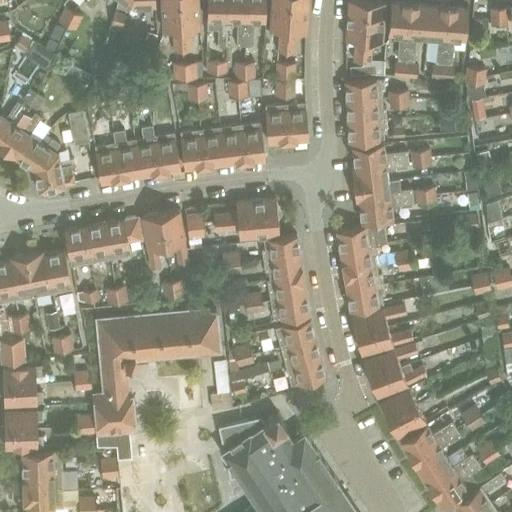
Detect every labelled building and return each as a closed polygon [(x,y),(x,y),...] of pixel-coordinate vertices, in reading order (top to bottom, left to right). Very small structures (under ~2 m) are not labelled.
[(174,50),(183,49),(180,0),(162,0),(164,29),(173,29),(174,50)] [(197,0),(180,0),(183,49),(190,49),(189,28),(199,27),(197,0)] [(227,43),(227,19),(227,0),(207,0),(208,19),(207,27),(218,27),(218,43),(227,43)] [(245,0),(227,0),(227,19),(237,19),(237,43),(246,44),(245,0)] [(254,44),(254,40),(254,19),(266,19),(265,0),(245,0),(246,44),(254,44)] [(278,50),(286,50),(290,0),(272,0),(271,28),(280,29),(278,50)] [(308,0),(290,0),(286,50),(295,51),(296,30),(306,31),(308,0)] [(354,59),(363,60),(367,0),(348,0),(346,38),(356,38),(354,59)] [(385,1),(375,0),(367,0),(363,60),(371,61),(373,40),(382,40),(385,1)] [(400,33),(398,54),(398,58),(406,58),(406,55),(411,2),(391,1),(389,33),(400,33)] [(429,4),(411,2),(406,55),(406,58),(415,59),(417,35),(427,35),(429,4)] [(448,5),(429,4),(427,35),(438,36),(436,61),(444,61),(448,5)] [(67,24),(74,9),(65,5),(58,19),(67,24)] [(453,62),(453,58),(455,38),(466,39),(469,7),(448,5),(444,61),(453,62)] [(491,15),(493,15),(506,15),(506,6),(490,6),(491,15)] [(83,13),(74,9),(67,24),(76,28),(83,13)] [(111,23),(121,26),(125,13),(115,9),(111,23)] [(506,23),(506,15),(493,15),(491,15),(491,23),(493,23),(506,23)] [(487,16),(475,17),(473,17),(473,27),(488,26),(487,16)] [(0,19),(0,30),(10,28),(8,19),(0,19)] [(55,22),(51,34),(59,38),(64,26),(55,22)] [(0,40),(11,38),(10,28),(0,30),(0,40)] [(158,33),(148,29),(135,66),(145,69),(158,33)] [(21,32),(14,43),(24,50),(31,39),(21,32)] [(58,41),(50,37),(46,44),(54,48),(58,41)] [(130,66),(133,53),(103,46),(100,61),(98,62),(96,71),(112,75),(117,73),(122,75),(130,66)] [(227,58),(206,58),(207,70),(227,70),(227,58)] [(185,60),(185,77),(197,77),(197,75),(202,75),(202,59),(185,60)] [(235,76),(245,76),(245,59),(235,59),(235,76)] [(255,59),(245,59),(245,76),(255,76),(255,59)] [(275,76),(285,76),(286,60),(276,59),(275,76)] [(173,78),(185,77),(185,60),(173,60),(173,78)] [(296,60),(286,60),(285,76),(295,77),(296,60)] [(393,75),(396,75),(404,75),(405,75),(406,62),(394,61),(393,75)] [(406,62),(405,75),(417,76),(418,63),(406,62)] [(442,77),(443,63),(431,62),(430,76),(442,77)] [(375,63),(362,64),(363,72),(375,71),(375,63)] [(455,64),(443,63),(442,77),(454,78),(455,64)] [(363,72),(362,64),(350,64),(350,73),(363,72)] [(475,82),(477,65),(467,64),(465,81),(475,82)] [(487,67),(477,65),(475,82),(484,84),(487,67)] [(388,89),(389,97),(409,96),(409,88),(404,88),(404,75),(396,75),(397,88),(388,89)] [(346,78),(347,99),(383,97),(383,88),(386,88),(385,76),(374,77),(346,78)] [(237,78),(239,95),(249,95),(247,77),(237,78)] [(108,79),(109,95),(119,95),(118,78),(108,79)] [(229,96),(239,95),(237,78),(228,79),(229,96)] [(275,94),(285,95),(286,78),(276,78),(275,94)] [(286,78),(285,95),(295,95),(296,78),(286,78)] [(99,95),(109,95),(108,79),(99,79),(99,95)] [(188,99),(198,98),(197,81),(173,83),(173,89),(187,89),(188,99)] [(197,81),(198,98),(208,97),(207,81),(197,81)] [(137,100),(147,100),(147,82),(136,83),(137,100)] [(157,82),(147,82),(147,100),(158,99),(157,82)] [(28,101),(36,89),(30,85),(22,97),(28,101)] [(46,96),(36,89),(28,101),(31,103),(38,108),(46,96)] [(410,105),(409,96),(389,97),(389,106),(410,105)] [(486,115),(483,96),(471,98),(475,117),(486,115)] [(6,115),(0,110),(0,145),(8,150),(29,117),(23,113),(19,110),(24,102),(18,97),(6,115)] [(347,99),(348,119),(379,117),(388,116),(387,107),(384,107),(383,97),(347,99)] [(307,101),(287,102),(289,139),(309,138),(307,101)] [(289,139),(287,102),(266,104),(268,140),(289,139)] [(74,142),(89,139),(83,107),(68,110),(74,142)] [(29,117),(8,150),(16,156),(17,155),(28,163),(43,140),(30,132),(41,115),(34,110),(29,117)] [(349,139),(380,138),(385,138),(385,128),(388,128),(388,116),(379,117),(348,119),(349,139)] [(392,117),(393,136),(405,135),(404,125),(403,125),(402,116),(392,117)] [(241,122),(242,129),(246,159),(266,156),(262,120),(241,122)] [(161,169),(156,140),(155,133),(153,122),(141,124),(143,135),(135,137),(141,173),(161,169)] [(246,159),(242,129),(241,122),(221,124),(225,161),(246,159)] [(201,127),(202,134),(205,163),(225,161),(221,124),(201,127)] [(121,176),(141,173),(135,137),(126,138),(125,127),(113,129),(115,140),(116,146),(121,176)] [(205,163),(202,134),(201,127),(180,129),(185,166),(205,163)] [(155,133),(156,140),(161,169),(181,166),(175,130),(155,133)] [(43,140),(28,163),(34,167),(38,189),(42,189),(44,190),(61,187),(63,184),(65,184),(65,183),(75,181),(71,163),(61,164),(59,150),(56,148),(60,141),(51,136),(47,143),(43,140)] [(121,176),(116,146),(115,140),(95,143),(101,179),(121,176)] [(385,140),(354,144),(356,161),(352,162),(352,163),(408,157),(407,149),(386,151),(385,140)] [(430,146),(420,147),(422,164),(432,163),(430,146)] [(412,165),(422,164),(420,147),(410,148),(412,165)] [(490,156),(488,149),(477,151),(478,159),(490,156)] [(352,163),(355,183),(389,179),(388,168),(409,165),(408,157),(352,163)] [(355,183),(357,201),(413,195),(412,187),(400,188),(399,177),(389,179),(355,183)] [(435,184),(425,185),(427,202),(437,201),(435,184)] [(417,203),(427,202),(425,185),(415,187),(417,203)] [(467,191),(469,208),(481,207),(480,202),(479,202),(477,190),(467,191)] [(361,203),(363,221),(393,217),(392,206),(414,203),(413,195),(357,201),(357,203),(361,203)] [(216,211),(217,219),(278,213),(276,196),(236,199),(237,209),(216,211)] [(179,207),(161,210),(167,242),(176,241),(179,261),(188,260),(179,207)] [(158,244),(167,242),(161,210),(143,213),(151,266),(162,265),(158,244)] [(186,213),(188,225),(204,223),(203,212),(186,213)] [(465,213),(466,226),(478,225),(477,212),(465,213)] [(279,232),(278,213),(217,219),(218,228),(239,226),(239,235),(279,232)] [(137,215),(124,217),(128,238),(141,236),(137,215)] [(104,220),(109,248),(111,256),(130,253),(128,238),(124,217),(104,220)] [(104,220),(85,224),(89,251),(91,260),(111,256),(109,248),(104,220)] [(341,248),(377,242),(387,241),(383,221),(374,222),(338,228),(341,248)] [(189,236),(201,235),(205,234),(204,223),(188,225),(189,236)] [(64,227),(69,255),(71,263),(91,260),(89,251),(85,224),(64,227)] [(300,252),(297,232),(264,237),(265,245),(262,246),(264,257),(300,252)] [(378,263),(396,259),(413,255),(411,246),(395,249),(395,252),(388,253),(387,250),(379,251),(377,242),(341,248),(344,268),(378,263)] [(34,294),(52,291),(44,248),(26,252),(34,294)] [(47,248),(44,248),(52,291),(72,287),(64,248),(47,251),(47,248)] [(223,262),(242,260),(240,248),(221,250),(223,262)] [(26,252),(8,255),(15,298),(34,294),(26,252)] [(269,268),(271,277),(303,272),(300,252),(264,257),(266,269),(269,268)] [(428,254),(415,255),(417,265),(429,263),(428,254)] [(0,300),(15,298),(8,255),(5,255),(6,259),(0,259),(0,300)] [(413,255),(396,259),(399,270),(416,267),(413,255)] [(243,272),(242,260),(223,262),(224,275),(243,272)] [(378,263),(344,268),(347,288),(385,282),(383,271),(380,272),(378,263)] [(493,269),(495,278),(511,274),(509,265),(493,269)] [(471,274),(473,283),(490,280),(488,270),(471,274)] [(303,272),(271,277),(268,277),(271,297),(277,296),(306,292),(303,272)] [(511,284),(511,275),(511,274),(495,278),(497,288),(511,284)] [(182,277),(172,278),(175,296),(185,294),(182,277)] [(165,297),(175,296),(172,278),(162,280),(165,297)] [(492,289),(490,280),(473,283),(475,293),(492,289)] [(125,282),(116,284),(118,301),(128,300),(125,282)] [(347,288),(351,308),(385,303),(383,294),(386,293),(385,282),(347,288)] [(118,301),(116,284),(106,286),(109,303),(118,301)] [(99,298),(97,286),(77,290),(79,299),(85,301),(99,298)] [(243,292),(245,302),(262,299),(261,290),(243,292)] [(306,292),(277,296),(271,297),(275,317),(309,312),(306,292)] [(264,309),(262,299),(245,302),(246,312),(264,309)] [(486,300),(475,303),(479,317),(490,313),(486,300)] [(353,315),(357,332),(388,324),(386,316),(407,311),(404,301),(353,315)] [(219,348),(216,305),(98,316),(104,391),(93,392),(97,443),(120,444),(119,425),(135,424),(132,395),(129,396),(126,365),(136,364),(135,355),(219,348)] [(57,309),(46,312),(49,328),(60,326),(57,309)] [(28,311),(18,313),(21,329),(31,327),(28,311)] [(507,312),(495,314),(497,327),(509,325),(507,312)] [(12,331),(21,329),(18,313),(9,314),(12,331)] [(281,344),(288,342),(316,335),(310,315),(276,325),(281,344)] [(481,324),(482,334),(496,332),(494,322),(481,324)] [(357,332),(362,351),(413,337),(411,326),(390,332),(388,324),(357,332)] [(71,331),(61,333),(64,350),(74,348),(71,331)] [(511,331),(502,333),(503,346),(511,344),(511,331)] [(496,332),(482,334),(483,343),(497,341),(496,332)] [(64,350),(61,333),(52,334),(54,351),(64,350)] [(293,361),(321,354),(316,335),(288,342),(281,344),(286,363),(293,361)] [(0,338),(1,348),(23,347),(22,336),(0,338)] [(365,358),(371,375),(401,364),(398,357),(418,350),(415,340),(365,358)] [(227,347),(229,357),(251,350),(249,341),(227,347)] [(1,348),(2,359),(24,357),(23,347),(1,348)] [(492,349),(483,352),(487,364),(496,361),(492,349)] [(254,360),(251,350),(229,357),(230,366),(254,360)] [(321,354),(293,361),(286,363),(292,383),(326,374),(321,354)] [(231,369),(233,378),(243,376),(269,368),(267,360),(231,369)] [(401,364),(371,375),(377,392),(407,382),(427,372),(422,363),(412,368),(409,360),(401,364)] [(41,363),(2,365),(3,383),(35,382),(35,374),(42,373),(41,363)] [(497,365),(485,369),(490,382),(501,378),(497,365)] [(74,369),(75,379),(92,377),(91,367),(74,369)] [(247,390),(243,376),(233,378),(235,393),(247,390)] [(92,377),(75,379),(76,390),(93,388),(92,377)] [(35,382),(3,383),(4,402),(42,400),(42,389),(35,389),(35,382)] [(381,400),(389,416),(418,402),(409,386),(381,400)] [(230,389),(229,389),(210,391),(211,407),(232,405),(230,389)] [(418,402),(389,416),(398,434),(427,419),(418,402)] [(462,413),(467,420),(480,412),(476,405),(462,413)] [(4,407),(4,426),(37,426),(37,419),(43,419),(43,407),(4,407)] [(314,444),(304,429),(292,437),(285,425),(287,424),(277,410),(264,418),(263,419),(264,420),(255,426),(254,425),(249,416),(218,424),(223,446),(220,448),(225,455),(230,475),(237,473),(256,501),(263,511),(360,511),(347,492),(340,483),(314,444)] [(76,413),(78,424),(94,422),(93,412),(76,413)] [(480,412),(467,420),(471,428),(485,419),(480,412)] [(428,423),(422,426),(401,439),(411,455),(456,428),(457,427),(452,419),(451,420),(433,432),(428,423)] [(96,432),(94,422),(78,424),(79,434),(96,432)] [(44,432),(37,432),(37,426),(4,426),(4,445),(44,445),(44,432)] [(456,428),(411,455),(421,471),(449,454),(443,446),(460,435),(462,434),(457,427),(456,428)] [(476,447),(482,455),(496,446),(491,437),(476,447)] [(502,454),(496,446),(482,455),(487,464),(502,454)] [(62,449),(21,450),(22,469),(62,468),(62,449)] [(449,454),(421,471),(429,484),(432,488),(476,459),(472,453),(468,455),(454,464),(449,454)] [(100,457),(101,467),(118,465),(117,455),(100,457)] [(442,504),(469,487),(477,482),(471,473),(481,467),(476,459),(432,488),(442,504)] [(119,475),(118,465),(101,467),(102,477),(119,475)] [(22,469),(22,488),(63,487),(62,468),(22,469)] [(455,506),(458,511),(470,511),(491,499),(485,491),(506,477),(500,469),(456,499),(455,506)] [(64,506),(63,487),(22,488),(23,507),(55,506),(64,506)] [(79,495),(79,505),(96,505),(95,494),(79,495)] [(511,511),(511,508),(506,511),(500,511),(491,499),(470,511),(511,511)] [(263,511),(256,501),(238,511),(263,511)]
